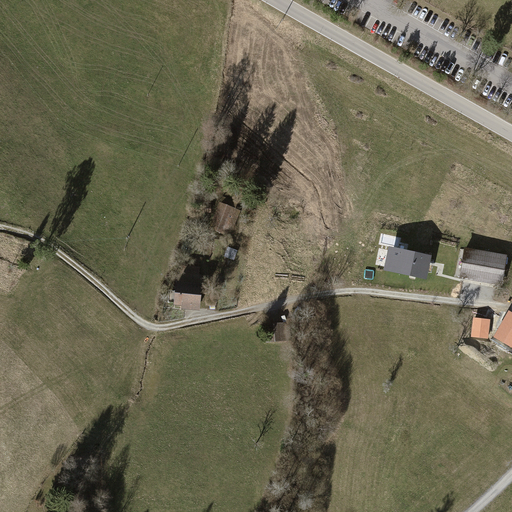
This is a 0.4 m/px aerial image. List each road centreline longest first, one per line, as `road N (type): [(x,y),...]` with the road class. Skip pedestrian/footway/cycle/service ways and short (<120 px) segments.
road 1 (track): [(511,307),(341,293),(151,328),(50,248),(0,228)]
road 2 (tertiary): [(273,0),(511,133)]
